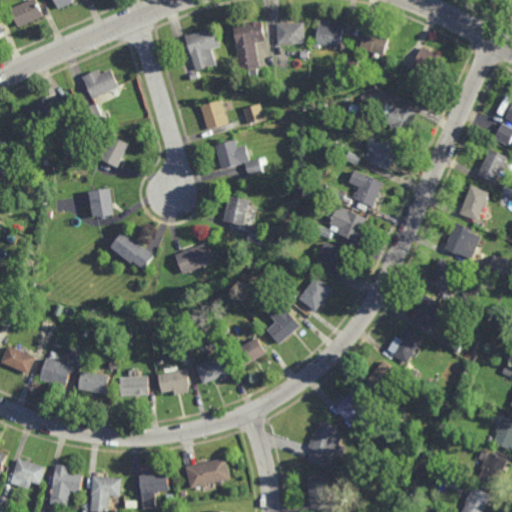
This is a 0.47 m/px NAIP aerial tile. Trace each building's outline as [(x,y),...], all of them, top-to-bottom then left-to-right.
[(21,25),(13,7),(28,0),(39,0),(46,14),(21,25)] [(55,0),(59,8),(80,0),(55,0)] [(342,46),(318,43),(321,18),(331,19),(330,24),(345,25),(342,46)] [(241,69),(235,24),(264,20),(267,41),(258,43),(261,66),(241,69)] [(280,43),(280,22),(307,22),(307,42),(280,43)] [(386,55),(361,46),(368,27),(392,36),(386,55)] [(197,70),(186,36),(214,28),(219,45),(214,47),(219,64),(197,70)] [(436,75),(414,65),(423,46),(445,57),(436,75)] [(357,73),(348,70),(351,56),(360,58),(357,73)] [(104,74),(113,70),(120,86),(93,98),(84,77),(101,69),(104,74)] [(192,80),(190,74),(198,71),(200,77),(192,80)] [(37,128),(29,110),(67,93),(75,112),(37,128)] [(368,109),(364,96),(376,93),(380,106),(368,109)] [(209,130),(202,105),(222,99),(229,123),(209,130)] [(249,124),(245,108),(262,103),(267,119),(249,124)] [(90,119),(86,109),(98,104),(102,115),(90,119)] [(419,114),(409,140),(391,132),(394,124),(390,122),(396,107),(400,108),(401,106),(419,114)] [(94,128),(91,122),(98,119),(101,125),(94,128)] [(511,138),(507,147),(494,139),(503,124),(511,129),(511,138)] [(89,145),(83,140),(88,134),(94,140),(89,145)] [(119,167),(103,158),(114,136),(131,144),(119,167)] [(392,170),(371,160),(376,150),(371,148),(376,136),(402,148),(392,170)] [(5,176),(0,173),(0,139),(17,147),(5,176)] [(239,147),(247,145),(251,161),(260,159),(264,172),(250,176),(246,163),(223,169),(217,145),(237,139),(239,147)] [(495,183),(478,175),(491,149),(508,158),(495,183)] [(359,164),(349,159),(352,152),(362,157),(359,164)] [(375,207),(356,198),(362,187),(352,182),(358,169),(386,183),(375,207)] [(511,199),(502,195),(507,183),(511,185),(511,199)] [(477,222),(460,214),(472,186),(490,194),(477,222)] [(96,218),(93,191),(113,188),(117,215),(96,218)] [(346,203),(332,197),(336,188),(349,194),(346,203)] [(245,226),(225,221),(231,195),(251,200),(245,226)] [(359,243),(340,234),(342,229),(333,224),(342,206),(371,220),(359,243)] [(281,224),(274,221),(276,216),(283,219),(281,224)] [(470,262),(445,250),(457,224),(473,231),(472,234),(481,238),(470,262)] [(330,240),(317,233),(322,225),(335,232),(330,240)] [(264,245),(248,241),(250,235),(252,227),(268,231),(264,245)] [(144,270),(115,248),(126,233),(155,256),(144,270)] [(287,243),(281,239),(285,234),(291,239),(287,243)] [(16,246),(7,241),(11,235),(19,240),(16,246)] [(341,278),(326,271),(328,266),(318,261),(328,242),(352,253),(341,278)] [(183,274),(176,255),(208,243),(215,263),(183,274)] [(504,281),(487,274),(494,257),(511,264),(504,281)] [(456,284),(453,283),(447,295),(429,287),(441,260),(458,267),(456,270),(462,272),(456,284)] [(276,276),(271,272),(274,268),(279,272),(276,276)] [(319,312),(302,299),(317,278),(334,291),(319,312)] [(209,292),(205,284),(214,280),(218,288),(209,292)] [(236,307),(228,297),(234,292),(242,303),(236,307)] [(471,312),(458,306),(463,294),(476,300),(471,312)] [(437,329),(431,326),(429,330),(411,321),(425,296),(441,305),(438,311),(445,314),(437,329)] [(281,345),(268,331),(278,323),(266,309),(278,299),(302,327),(281,345)] [(153,332),(151,322),(162,320),(164,330),(153,332)] [(132,338),(124,338),(125,322),(133,323),(132,338)] [(407,366),(392,356),(393,355),(388,353),(397,338),(400,340),(407,330),(423,340),(407,366)] [(172,359),(171,352),(172,352),(168,337),(185,333),(190,354),(172,359)] [(459,354),(445,347),(451,335),(465,342),(459,354)] [(244,369),(234,353),(258,338),(268,354),(244,369)] [(30,375),(4,363),(11,346),(38,359),(30,375)] [(205,385),(198,367),(225,357),(232,374),(205,385)] [(70,388),(43,379),(51,358),(77,368),(70,388)] [(381,395),(367,384),(384,362),(398,373),(381,395)] [(191,393),(176,396),(175,392),(163,394),(160,375),(188,370),(191,388),(190,388),(191,393)] [(415,379),(409,375),(412,370),(418,374),(415,379)] [(107,395),(81,390),(84,373),(110,378),(107,395)] [(122,397),(122,378),(150,378),(151,396),(122,397)] [(366,425),(358,417),(351,425),(337,411),(357,390),(371,403),(369,406),(377,414),(366,425)] [(388,409),(383,404),(386,400),(392,405),(388,409)] [(511,450),(511,453),(493,445),(498,435),(496,434),(499,427),(501,428),(505,419),(511,422),(511,450)] [(337,436),(343,439),(340,447),(346,450),(342,462),(334,459),(330,471),(308,463),(313,451),(308,450),(314,435),(316,436),(321,423),(339,430),(337,436)] [(360,460),(355,452),(359,449),(365,456),(360,460)] [(0,476),(0,451),(9,456),(0,476)] [(497,488),(479,481),(484,471),(482,470),(485,463),(487,464),(491,455),(508,462),(497,488)] [(43,486),(33,483),(31,490),(13,484),(21,460),(48,469),(43,486)] [(193,490),(188,469),(226,460),(231,481),(193,490)] [(81,494),(71,492),(68,508),(52,504),(59,466),(71,468),(70,473),(85,475),(81,494)] [(459,493),(442,486),(448,472),(465,480),(459,493)] [(142,495),(141,477),(169,474),(170,492),(142,495)] [(121,498),(111,497),(110,511),(93,510),(96,478),(123,481),(121,498)] [(310,510),(309,479),(328,478),(330,509),(310,510)] [(493,498),(486,511),(463,511),(467,505),(465,505),(469,497),(470,497),(474,489),(493,498)] [(7,511),(0,511),(0,496),(12,501),(7,511)]
